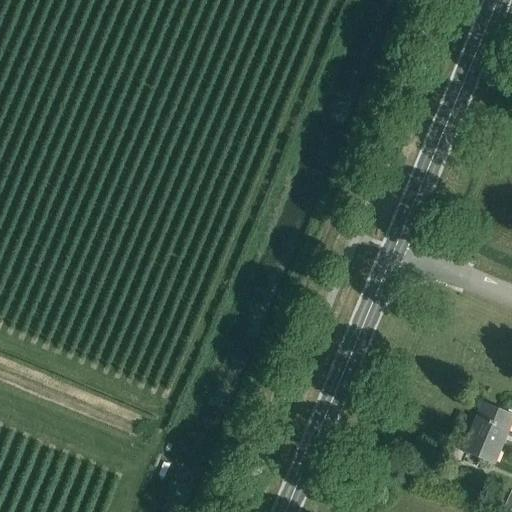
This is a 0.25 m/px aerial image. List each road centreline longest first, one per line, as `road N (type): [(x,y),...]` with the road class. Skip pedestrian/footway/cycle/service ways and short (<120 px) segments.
road 1 (tertiary): [(287,511),(397,253)]
road 2 (tertiary): [(397,253),(502,0)]
road 3 (unclassified): [(397,253),(511,299)]
